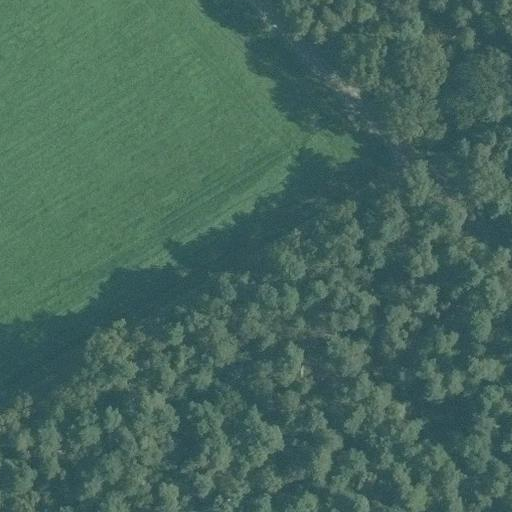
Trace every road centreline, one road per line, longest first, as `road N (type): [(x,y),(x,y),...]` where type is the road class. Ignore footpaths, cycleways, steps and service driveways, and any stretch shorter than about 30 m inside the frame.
road 1 (unclassified): [(0,409),(408,170)]
road 2 (tertiary): [(408,170),(248,0)]
road 3 (tertiary): [(511,270),(408,170)]
